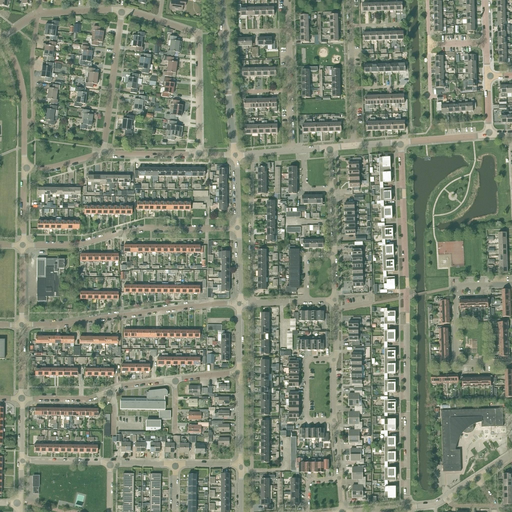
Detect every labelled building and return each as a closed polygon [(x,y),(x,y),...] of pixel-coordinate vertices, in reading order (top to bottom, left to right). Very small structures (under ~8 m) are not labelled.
[(185,6),(186,0),(185,0),(180,0),(180,2),(172,1),(171,10),(181,11),(182,6),(185,6)] [(45,30),(56,31),(56,26),(58,27),(58,22),(52,22),(51,25),(45,25),(45,30)] [(100,28),(93,27),(93,31),(92,31),(92,36),(103,37),(104,32),(99,32),(100,28)] [(55,37),(56,31),(45,30),(44,36),(50,36),(49,40),(56,41),(56,37),(55,37)] [(132,36),(131,41),(142,42),(142,37),(144,38),(144,33),(138,33),(137,37),(132,36)] [(91,41),(92,41),(91,46),(97,46),(98,43),(102,43),(103,37),(92,36),(91,41)] [(171,41),(170,46),(180,48),(181,42),(176,42),(176,38),(170,37),(169,41),(171,41)] [(275,41),(272,41),(272,38),(265,38),(265,46),(272,46),(272,50),(275,50),(275,41)] [(142,42),(131,41),(131,47),(136,47),(135,51),(142,52),(142,48),(141,48),(142,42)] [(58,44),(56,43),(49,42),(48,46),(45,46),(44,51),(54,52),(55,46),(58,46),(58,44)] [(180,48),(170,46),(169,51),(168,51),(167,55),(174,56),(174,52),(179,53),(180,48)] [(82,56),(91,57),(92,52),(88,51),(88,47),(82,47),(81,51),(83,51),(82,56)] [(47,61),(53,62),(54,52),(44,51),(43,57),(47,57),(47,61)] [(140,58),(139,63),(149,65),(151,55),(144,55),(144,59),(140,58)] [(81,56),(80,61),(80,65),(86,66),(87,62),(91,63),(91,57),(82,56),(81,56)] [(167,62),(167,67),(176,68),(177,63),(173,62),(173,59),(167,58),(166,62),(167,62)] [(53,64),(46,63),(43,62),(41,72),(52,73),(53,64)] [(149,65),(139,63),(138,69),(142,69),(142,73),(148,74),(149,65)] [(176,68),(167,67),(166,70),(165,70),(165,72),(163,72),(162,77),(166,78),(167,76),(171,77),(171,73),(175,74),(176,68)] [(88,73),(87,78),(97,79),(98,74),(94,73),(95,69),(88,68),(87,73),(88,73)] [(269,68),(269,76),(279,76),(279,71),(276,71),(276,68),(269,68)] [(317,68),(304,68),(304,71),(302,71),(302,78),(309,77),(309,71),(311,71),(311,72),(318,72),(317,68)] [(52,73),(41,72),(41,77),(44,78),(44,82),(50,83),(51,80),(52,80),(52,78),(51,77),(52,73)] [(128,78),(127,83),(136,84),(137,79),(138,79),(139,75),(132,74),(132,78),(128,78)] [(160,82),(164,83),(163,88),(173,89),(174,84),(170,83),(171,79),(166,79),(166,78),(162,77),(161,77),(160,82)] [(86,83),(86,84),(83,84),(83,88),(86,88),(86,87),(92,88),(93,84),(97,85),(97,79),(87,78),(86,78),(85,83),(86,83)] [(464,80),(464,82),(465,91),(472,91),(472,87),(476,87),(476,81),(468,81),(468,79),(468,80),(464,80)] [(136,84),(127,83),(127,88),(130,89),(130,93),(136,94),(137,90),(136,90),(136,84)] [(48,94),(57,95),(57,90),(58,90),(59,86),(53,85),(52,89),(48,89),(48,94)] [(507,94),(507,86),(500,86),(500,94),(499,94),(499,98),(501,98),(501,94),(505,94),(507,94)] [(83,89),(76,88),(75,88),(74,92),(77,93),(77,98),(86,99),(86,94),(83,93),(83,89)] [(172,95),(173,89),(163,88),(164,88),(163,93),(162,93),(162,97),(168,98),(169,94),(172,95)] [(56,101),(57,95),(48,94),(47,100),(51,100),(50,104),(57,105),(57,101),(56,101)] [(147,97),(145,97),(139,96),(138,100),(134,100),(134,105),(144,106),(145,101),(146,101),(147,97)] [(85,104),(86,99),(77,98),(76,103),(75,103),(74,107),(81,108),(81,104),(85,104)] [(466,104),(467,112),(473,111),(473,108),(476,108),(476,104),(474,104),(474,100),(471,100),(471,104),(467,104),(466,104)] [(182,112),(182,111),(182,106),(179,105),(179,102),(173,101),(172,105),(171,105),(170,105),(169,109),(170,110),(173,110),(182,112)] [(447,105),(449,105),(449,102),(446,102),(447,106),(441,106),(441,103),(437,103),(437,110),(441,110),(442,114),(448,114),(447,105)] [(143,116),(143,112),(144,106),(134,105),(133,111),(137,111),(136,115),(143,116)] [(58,111),(56,111),(56,107),(50,106),(49,110),(46,109),(45,115),(57,117),(58,111)] [(83,110),(82,119),(92,121),(93,115),(89,115),(89,111),(83,110)] [(181,117),(182,112),(173,110),(172,116),(171,115),(170,119),(177,120),(177,116),(181,117)] [(54,125),(54,122),(55,121),(56,121),(57,117),(45,115),(44,120),(48,121),(47,125),(54,126),(54,125)] [(123,120),(122,125),(131,126),(132,121),(133,121),(134,117),(127,116),(126,120),(123,120)] [(92,121),(82,119),(80,129),(87,130),(87,126),(91,126),(92,121)] [(170,131),(182,133),(182,127),(176,126),(176,123),(170,122),(169,126),(171,126),(170,131)] [(131,126),(122,125),(121,130),(125,131),(125,135),(131,136),(132,126),(131,126)] [(181,138),(182,133),(170,131),(167,130),(166,136),(168,136),(167,140),(174,141),(175,137),(181,138)] [(353,158),(353,162),(349,162),(350,169),(359,169),(359,164),(361,164),(361,158),(353,158)] [(138,176),(145,176),(145,168),(138,168),(138,171),(134,171),(134,179),(138,179),(138,176)] [(380,177),(380,186),(383,185),(383,182),(391,182),(391,176),(380,177)] [(350,181),(350,188),(353,188),(353,191),(359,190),(359,187),(360,187),(360,183),(363,183),(363,181),(359,181),(350,181)] [(380,186),(380,195),(391,194),(391,188),(383,188),(383,185),(380,186)] [(377,204),(381,204),(384,204),(384,201),(392,201),(391,194),(380,195),(380,201),(377,201),(377,204)] [(384,207),(384,204),(381,204),(381,213),(392,213),(392,207),(384,207)] [(392,213),(381,213),(381,222),(384,222),(384,219),(392,219),(392,213)] [(381,226),(382,233),(393,233),(393,226),(385,226),(384,223),(378,223),(378,227),(381,226)] [(382,233),(382,243),(385,243),(385,240),(393,239),(393,233),(382,233)] [(326,240),(317,240),(317,248),(324,248),(324,243),(327,243),(326,240)] [(385,243),(382,243),(378,243),(378,246),(382,246),(382,252),(394,252),(393,245),(385,246),(385,243)] [(124,245),(124,247),(121,247),(121,255),(124,255),(124,254),(126,254),(126,252),(130,252),(130,254),(130,245),(124,245)] [(362,256),(362,252),(364,252),(364,245),(355,245),(355,249),(353,249),(353,256),(362,256)] [(193,246),(193,253),(193,254),(196,254),(196,253),(202,253),(203,246),(193,246)] [(287,250),(289,250),(290,257),(299,257),(299,250),(295,250),(295,247),(287,247),(287,250)] [(57,258),(37,258),(37,301),(46,301),(46,297),(59,297),(59,275),(57,275),(57,269),(64,269),(64,265),(65,265),(65,261),(64,261),(64,259),(57,259),(57,258)] [(394,264),(383,265),(383,274),(386,274),(386,271),(394,271),(394,264)] [(386,274),(383,274),(384,284),(395,284),(395,277),(386,277),(386,274)] [(296,292),(296,288),(299,288),(299,282),(290,282),(290,285),(287,285),(287,292),(296,292)] [(395,284),(384,284),(384,290),(380,290),(380,293),(387,293),(387,290),(395,289),(395,284)] [(219,285),(212,285),(208,285),(207,298),(211,298),(211,292),(211,288),(219,288),(219,285)] [(384,318),(395,318),(395,312),(387,312),(387,309),(380,309),(380,312),(384,312),(384,318)] [(305,312),(298,312),(298,313),(294,313),(294,319),(296,319),(296,323),(298,323),(298,321),(305,321),(305,312)] [(353,317),(353,321),(349,321),(349,328),(358,328),(358,324),(361,324),(361,317),(353,317)] [(395,324),(395,318),(384,318),(384,324),(380,324),(380,327),(384,327),(387,327),(387,324),(395,324)] [(384,327),(384,336),(395,336),(395,330),(387,330),(387,327),(384,327)] [(193,331),(193,338),(193,339),(196,339),(196,338),(199,338),(199,341),(203,341),(203,334),(199,334),(199,331),(193,331)] [(360,340),(358,340),(358,337),(361,337),(361,334),(358,334),(349,334),(349,340),(352,340),(352,344),(360,344),(360,340)] [(384,336),(384,345),(387,345),(387,342),(395,342),(395,336),(384,336)] [(297,345),(298,345),(299,349),(298,350),(305,350),(305,341),(302,341),(302,338),(297,338),(297,345)] [(387,345),(384,345),(384,355),(395,355),(395,348),(387,348),(387,345)] [(352,359),(361,359),(361,356),(364,356),(364,349),(355,349),(355,353),(352,353),(352,359)] [(299,368),(299,361),(295,361),(295,357),(288,357),(288,361),(289,361),(289,366),(287,366),(287,368),(289,368),(299,368)] [(384,367),(384,377),(387,377),(387,374),(395,374),(395,367),(384,367)] [(387,377),(384,377),(384,386),(396,386),(395,380),(387,380),(387,377)] [(362,384),(361,384),(361,378),(352,378),(352,384),(354,384),(354,387),(362,387),(362,384)] [(289,380),(289,387),(286,387),(286,390),(295,390),(295,387),(299,387),(299,380),(289,380)] [(216,389),(218,389),(218,391),(229,391),(229,384),(222,384),(222,383),(216,383),(216,389)] [(200,386),(197,386),(189,386),(189,393),(194,394),(194,396),(200,396),(200,386)] [(396,386),(384,386),(384,395),(387,395),(387,392),(396,392),(396,386)] [(121,401),(121,409),(157,409),(157,411),(159,411),(159,418),(147,418),(147,421),(146,421),(146,430),(160,430),(160,419),(170,419),(170,411),(165,411),(165,396),(168,396),(168,392),(167,390),(166,389),(164,389),(149,391),(149,392),(147,392),(147,399),(121,399),(121,401)] [(354,394),(349,394),(349,400),(359,400),(359,396),(362,396),(362,389),(354,389),(354,394)] [(286,393),(289,393),(289,399),(299,399),(299,393),(295,393),(295,390),(286,390),(286,393)] [(384,400),(384,406),(396,406),(396,400),(387,400),(387,397),(381,397),(381,400),(384,400)] [(361,401),(361,400),(359,400),(349,400),(349,406),(354,406),(354,409),(362,409),(365,409),(365,408),(365,407),(364,406),(364,405),(363,405),(363,404),(362,404),(362,403),(362,402),(361,402),(361,401)] [(384,406),(384,416),(387,416),(387,413),(396,413),(396,406),(384,406)] [(443,472),(461,471),(460,450),(455,450),(456,445),(457,441),(459,438),(460,439),(462,436),(460,435),(461,434),(463,432),(463,433),(464,433),(465,434),(466,434),(467,434),(468,434),(469,434),(470,434),(470,433),(471,433),(472,432),(472,431),(473,431),(473,430),(473,429),(474,428),(474,427),(473,426),(473,425),(473,424),(476,423),(479,422),(481,421),(482,427),(503,426),(503,408),(442,410),(443,472)] [(354,412),(349,412),(349,418),(359,418),(359,415),(362,415),(362,409),(354,409),(354,412)] [(289,412),(289,416),(287,416),(287,422),(296,422),(296,418),(299,418),(299,412),(289,412)] [(384,416),(381,416),(381,419),(384,419),(384,425),(396,425),(396,419),(387,419),(387,416),(384,416)] [(349,418),(349,425),(354,425),(354,428),(362,428),(362,422),(359,422),(359,418),(349,418)] [(214,429),(218,429),(218,432),(222,432),(229,432),(229,425),(222,425),(222,421),(212,421),(212,425),(214,425),(214,429)] [(384,434),(387,434),(387,431),(396,431),(396,425),(384,425),(384,431),(381,431),(381,434),(384,434)] [(354,431),(349,431),(349,437),(359,437),(359,433),(362,433),(362,428),(354,428),(354,431)] [(318,439),(321,439),(321,441),(328,441),(328,433),(324,433),(324,429),(318,429),(318,439)] [(388,437),(387,434),(384,434),(384,443),(396,443),(396,437),(388,437)] [(349,437),(349,443),(354,443),(354,446),(356,446),(362,446),(362,441),(359,441),(359,437),(349,437)] [(195,453),(204,453),(206,453),(206,449),(204,449),(204,446),(199,446),(199,443),(195,443),(195,453)] [(356,449),(351,449),(351,455),(361,455),(361,451),(364,451),(364,446),(362,446),(356,446),(356,449)] [(351,455),(351,462),(356,462),(356,465),(358,465),(364,465),(364,464),(364,459),(361,459),(361,455),(351,455)] [(384,456),(384,465),(388,465),(388,462),(396,462),(396,456),(384,456)] [(299,468),(299,473),(305,473),(305,463),(303,463),(303,459),(300,459),(296,459),(296,468),(299,468)] [(318,472),(324,472),(324,470),(328,470),(328,460),(324,460),(324,463),(317,463),(318,472)] [(358,468),(352,468),(352,474),(363,474),(363,470),(366,470),(366,464),(364,464),(364,465),(358,465),(356,465),(358,465),(358,468)] [(388,465),(384,465),(384,474),(396,474),(396,468),(388,468),(388,465)] [(123,474),(123,482),(134,482),(134,474),(123,474)] [(150,474),(150,482),(161,482),(161,474),(150,474)] [(352,474),(352,480),(358,480),(358,483),(366,483),(366,478),(363,478),(363,474),(352,474)] [(396,474),(384,474),(384,483),(388,483),(388,480),(396,480),(396,474)] [(269,486),(269,479),(275,479),(275,475),(264,475),(264,479),(261,479),(261,486),(269,486)] [(123,482),(123,490),(134,490),(134,482),(123,482)] [(150,482),(150,490),(160,490),(161,482),(150,482)] [(358,486),(352,486),(352,492),(363,492),(363,488),(366,488),(366,483),(358,483),(358,486)] [(388,486),(388,483),(384,483),(384,492),(396,492),(396,486),(388,486)] [(123,490),(123,498),(134,498),(134,490),(123,490)] [(150,490),(150,498),(160,498),(160,490),(150,490)] [(352,492),(353,498),(358,498),(358,502),(366,501),(366,496),(363,496),(363,492),(352,492)] [(388,501),(388,498),(396,498),(396,492),(384,492),(385,498),(383,498),(383,501),(388,501)] [(123,498),(123,506),(133,506),(134,498),(123,498)] [(150,498),(149,506),(160,506),(160,498),(150,498)] [(296,506),(299,506),(299,499),(291,499),(291,506),(286,506),(286,509),(296,509),(296,506)]
